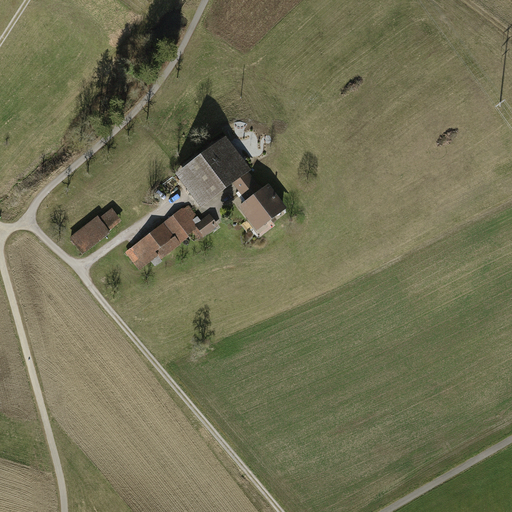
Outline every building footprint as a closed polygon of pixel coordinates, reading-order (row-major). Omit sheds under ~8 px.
[(228,129),(177,167),(203,203),(233,180),(245,196),(262,183),(251,168),(255,165),(228,129)] [(245,196),(240,200),(259,225),(286,205),(267,180),(262,183),(245,196)] [(6,195),(0,199),(0,200),(3,204),(10,200),(6,195)] [(204,234),(222,220),(213,210),(203,218),(190,201),(125,251),(139,269),(196,224),(204,234)] [(98,215),(74,235),(86,249),(110,230),(98,215)]
